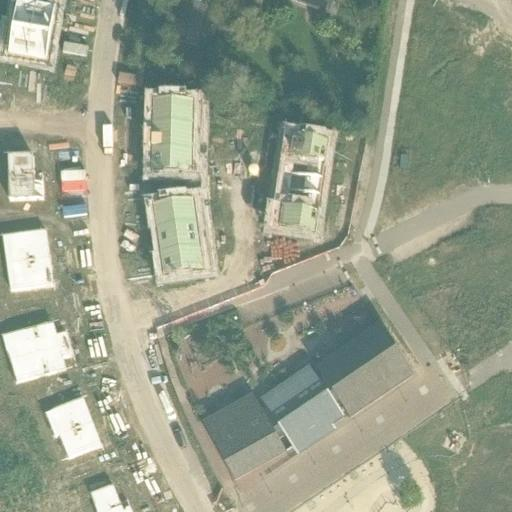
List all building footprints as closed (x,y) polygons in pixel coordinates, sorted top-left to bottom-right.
[(258,12),(262,0),(236,0),(235,3),(258,12)] [(181,1),(172,44),(196,49),(204,5),(181,1)] [(13,29),(12,30),(52,37),(52,34),(52,30),(53,30),(54,25),(53,25),(55,14),(56,14),(56,9),(55,8),(55,9),(47,8),(47,7),(17,2),(16,7),(17,7),(15,18),(14,18),(14,23),(13,27),(13,29)] [(4,52),(3,57),(8,58),(38,63),(38,62),(46,64),(47,65),(48,59),(49,48),(50,48),(51,43),(50,43),(51,39),(52,37),(12,30),(13,29),(8,28),(7,32),(8,32),(7,36),(6,41),(4,52)] [(182,87),(181,103),(201,104),(206,104),(206,95),(206,94),(182,87)] [(152,126),(152,127),(154,127),(154,126),(192,127),(193,127),(197,127),(197,128),(200,129),(200,128),(201,123),(200,123),(200,110),(201,110),(201,104),(181,103),(153,103),(153,109),(153,121),(152,121),(152,126)] [(152,149),(152,152),(192,153),(193,153),(197,153),(197,152),(197,146),(196,146),(196,134),(197,134),(197,128),(197,127),(193,127),(192,127),(154,126),(154,127),(154,129),(155,129),(154,138),(154,139),(152,139),(152,141),(152,149)] [(244,129),(243,141),(251,142),(252,130),(244,129)] [(283,153),(282,158),(289,159),(302,161),(325,164),(326,159),(325,159),(326,155),(328,142),(292,137),(285,136),(284,142),(285,142),(283,153)] [(258,142),(257,154),(265,155),(266,143),(258,142)] [(151,169),(151,175),(171,176),(171,175),(177,175),(177,176),(183,176),(192,176),(199,177),(199,176),(199,171),(199,170),(199,158),(200,158),(200,153),(200,152),(197,152),(197,153),(193,153),(192,153),(152,152),(151,157),(152,157),(152,169),(151,169)] [(257,154),(255,166),(263,167),(265,155),(257,154)] [(9,178),(7,178),(7,184),(8,184),(9,199),(8,199),(8,204),(44,202),(43,174),(39,174),(39,175),(35,175),(34,157),(8,159),(8,160),(8,162),(9,162),(9,176),(9,178)] [(280,171),(279,174),(299,177),(323,181),(324,173),(323,173),(324,169),(325,164),(302,161),(289,159),(282,158),(281,161),(282,161),(281,172),(280,171)] [(278,188),(277,191),(297,194),(320,197),(321,190),(321,186),(322,186),(323,181),(299,177),(279,174),(279,177),(280,178),(278,188)] [(253,175),(252,187),(260,189),(262,177),(253,175)] [(183,176),(183,190),(209,188),(208,176),(199,176),(199,177),(192,176),(183,176)] [(252,187),(250,199),(258,201),(260,189),(252,187)] [(209,188),(183,190),(185,203),(194,202),(201,201),(210,200),(209,188)] [(275,205),(275,208),(282,209),(295,211),(318,214),(319,209),(318,209),(319,204),(319,205),(320,197),(297,194),(277,191),(277,194),(276,205),(275,205)] [(173,205),(153,208),(154,214),(156,226),(156,231),(156,232),(158,232),(158,231),(196,225),(197,225),(201,225),(201,226),(204,225),(204,224),(203,220),(201,207),(202,207),(201,201),(194,202),(185,203),(179,204),(179,205),(173,205)] [(272,224),(272,229),(279,230),(296,233),(296,232),(300,233),(300,234),(315,236),(316,223),(316,219),(317,219),(318,214),(295,211),(282,209),(275,208),(274,213),(275,213),(273,224),(272,224)] [(243,219),(235,220),(237,232),(245,231),(243,219)] [(196,225),(158,231),(158,232),(159,237),(160,237),(162,251),(161,251),(161,255),(162,256),(200,251),(201,250),(204,250),(204,249),(203,244),(201,231),(202,231),(201,226),(201,225),(197,225),(196,225)] [(6,238),(2,238),(3,244),(5,255),(4,255),(5,259),(6,264),(5,264),(6,266),(11,266),(50,260),(50,257),(49,257),(49,253),(48,248),(46,237),(47,237),(46,232),(45,232),(45,233),(37,234),(37,233),(6,238)] [(452,245),(399,273),(437,344),(456,334),(468,328),(467,326),(466,326),(463,320),(472,315),(475,321),(475,322),(476,324),(489,316),(489,315),(504,308),(511,323),(511,233),(498,241),(499,242),(500,242),(503,248),(494,253),(491,247),(490,245),(475,253),(479,261),(464,269),(452,245)] [(161,255),(160,255),(160,256),(161,263),(163,271),(162,271),(163,280),(183,277),(183,276),(189,275),(189,276),(204,274),(211,273),(210,267),(209,267),(208,254),(208,249),(207,248),(204,249),(204,250),(201,250),(200,251),(162,256),(161,255)] [(265,249),(257,250),(258,262),(266,261),(265,249)] [(11,266),(6,266),(6,269),(7,269),(7,273),(8,278),(10,289),(9,289),(10,294),(15,294),(45,289),(52,288),(53,288),(54,288),(53,283),(51,272),(52,272),(51,267),(50,267),(50,263),(50,260),(11,266)] [(207,277),(184,286),(189,298),(212,289),(207,277)] [(15,300),(0,301),(0,314),(17,312),(17,311),(15,300)] [(17,312),(0,314),(0,328),(19,325),(17,312)] [(9,337),(2,338),(3,343),(4,346),(4,347),(5,351),(6,351),(8,359),(7,359),(8,362),(15,361),(70,346),(69,340),(68,340),(67,334),(64,335),(64,334),(56,336),(53,325),(45,328),(45,327),(33,330),(33,331),(26,332),(24,333),(24,332),(9,336),(9,337)] [(254,399),(202,427),(233,482),(285,454),(277,440),(283,437),(285,439),(317,418),(326,430),(343,418),(336,407),(339,405),(349,419),(380,398),(375,391),(407,369),(380,329),(316,372),(321,380),(318,382),(310,369),(261,402),(260,402),(265,410),(262,413),(254,399)] [(15,361),(8,362),(9,365),(11,373),(11,374),(12,378),(13,378),(14,382),(13,382),(14,386),(21,385),(36,381),(39,380),(38,380),(46,378),(57,375),(66,372),(63,361),(70,359),(70,358),(73,358),(71,352),(72,352),(70,346),(15,361)] [(37,386),(14,395),(18,407),(41,398),(37,386)] [(41,398),(18,407),(23,419),(46,410),(41,398)] [(47,414),(43,416),(45,421),(49,430),(48,430),(49,433),(50,433),(51,437),(53,441),(57,439),(93,424),(92,422),(91,422),(90,418),(89,413),(88,414),(85,405),(84,400),(82,401),(75,404),(75,403),(47,414)] [(93,424),(57,439),(58,442),(58,441),(60,445),(59,446),(61,449),(65,458),(64,458),(66,463),(94,452),(101,449),(103,449),(101,444),(100,444),(97,436),(95,431),(93,427),(94,427),(93,424)] [(68,469),(45,478),(50,489),(73,480),(72,479),(68,469)] [(73,480),(50,489),(54,501),(77,492),(73,480)] [(114,487),(89,497),(90,500),(91,500),(95,511),(131,511),(127,500),(124,502),(120,504),(114,487)] [(25,511),(19,493),(7,496),(12,511),(25,511)]
